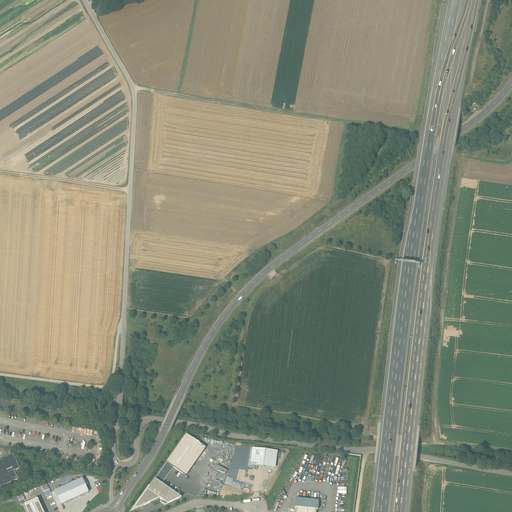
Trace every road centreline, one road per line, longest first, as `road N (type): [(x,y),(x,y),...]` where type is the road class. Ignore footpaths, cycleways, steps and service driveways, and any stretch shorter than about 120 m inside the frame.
road 1 (tertiary): [(511,81),(250,286),(215,328),(136,476)]
road 2 (motorway): [(456,0),(419,209),(382,511)]
road 3 (motorway): [(400,511),(440,166),(471,0)]
road 4 (unclassified): [(112,463),(134,100),(84,0)]
road 5 (unclassified): [(511,473),(148,418),(138,426),(132,461),(112,463)]
road 6 (track): [(435,443),(435,378),(464,155)]
road 7 (track): [(133,87),(409,130)]
road 8 (track): [(389,254),(365,432)]
road 9 (track): [(0,374),(109,386),(123,318)]
road 10 (track): [(306,418),(446,443)]
road 11 (track): [(129,190),(0,171)]
